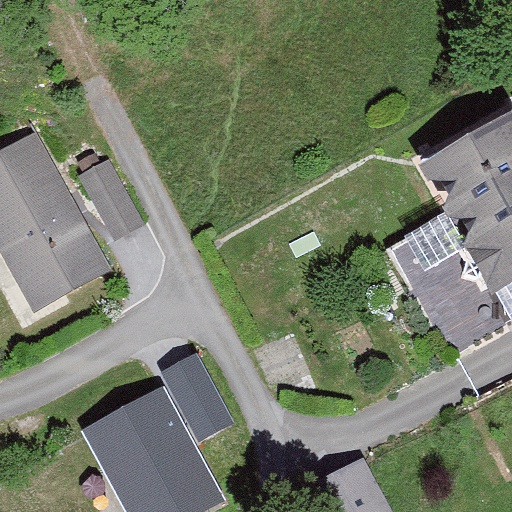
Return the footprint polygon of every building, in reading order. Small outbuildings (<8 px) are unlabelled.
[(493,291),(511,280),(511,117),(424,166),(493,291)] [(38,135),(0,155),(0,243),(36,309),(111,268),(38,135)] [(121,153),(85,168),(114,241),(150,226),(121,153)] [(198,443),(233,424),(195,356),(160,375),(198,443)] [(163,394),(87,435),(128,511),(203,511),(221,502),(163,394)] [(328,511),(389,511),(361,459),(313,484),(328,511)]
